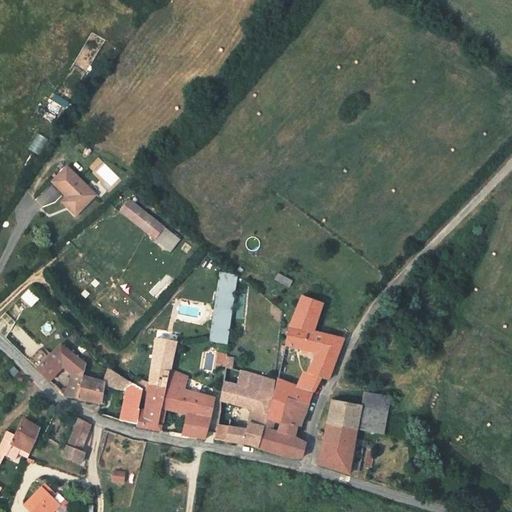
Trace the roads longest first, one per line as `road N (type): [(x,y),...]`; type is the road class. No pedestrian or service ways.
road 1 (unclassified): [(305,466),(354,325),(511,161)]
road 2 (unclassified): [(199,445),(99,422),(68,405),(0,343)]
road 3 (unclassified): [(447,511),(305,466)]
